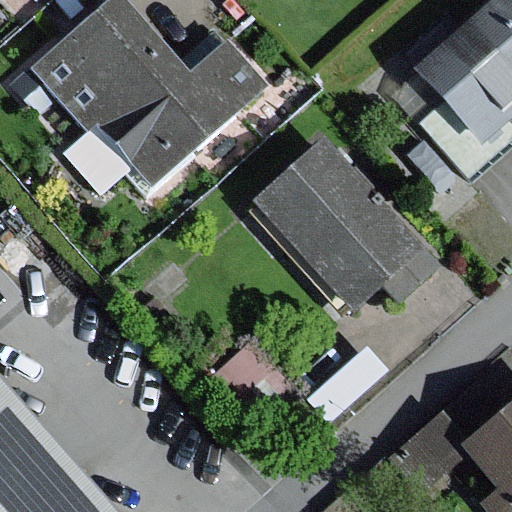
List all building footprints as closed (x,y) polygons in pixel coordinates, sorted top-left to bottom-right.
[(511,0),(493,0),(402,74),(466,153),(511,115),(511,0)] [(120,4),(28,84),(136,209),(269,94),(219,37),(178,72),(120,4)] [(321,144),(246,205),(339,319),(373,291),(389,310),(430,277),(321,144)] [(0,511),(95,511),(0,403),(0,511)] [(511,511),(511,410),(454,453),(485,494),(475,502),(482,511),(511,511)]
